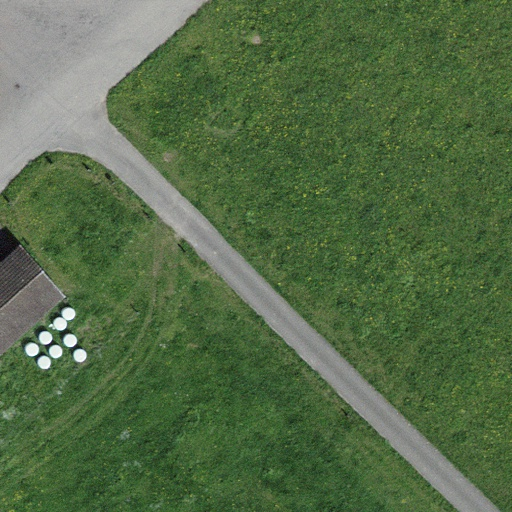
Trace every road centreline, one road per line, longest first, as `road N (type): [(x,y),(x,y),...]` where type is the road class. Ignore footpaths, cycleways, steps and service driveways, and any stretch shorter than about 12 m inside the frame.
road 1 (track): [(53,105),(480,511)]
road 2 (residential): [(53,105),(162,0)]
